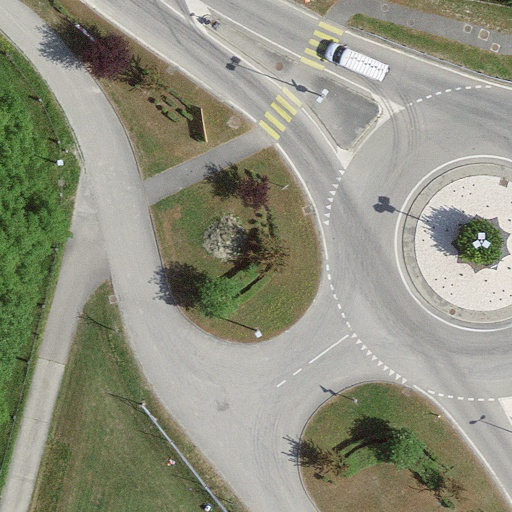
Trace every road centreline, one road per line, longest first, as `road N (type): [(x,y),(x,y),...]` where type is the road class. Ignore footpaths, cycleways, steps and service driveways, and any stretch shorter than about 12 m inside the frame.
road 1 (residential): [(121,204),(82,265),(12,511)]
road 2 (secondary): [(145,0),(277,115),(360,236)]
road 3 (secondary): [(487,121),(236,0)]
road 4 (residential): [(121,204),(162,349),(215,430)]
road 5 (residential): [(0,8),(82,98),(121,204)]
road 6 (residential): [(215,430),(382,311)]
road 7 (secondary): [(487,121),(440,129),(400,153),(372,191),(360,236)]
road 8 (secondary): [(435,354),(511,468)]
